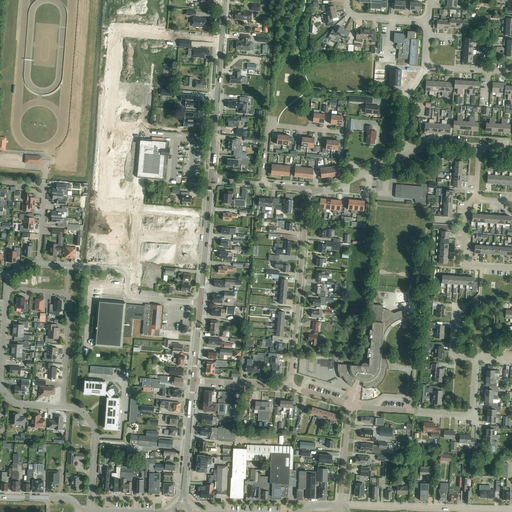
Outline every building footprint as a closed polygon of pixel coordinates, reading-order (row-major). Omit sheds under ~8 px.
[(381,8),(387,9),(387,0),(381,0),(381,1),(368,0),(359,0),(359,3),(371,3),(370,9),(381,10),(381,8)] [(332,4),(328,4),(321,6),(322,12),(325,11),(326,14),(336,12),(335,6),(333,7),(332,4)] [(235,19),(251,21),(252,12),(244,12),(241,12),(241,13),(235,12),(235,19)] [(326,14),(321,15),(321,18),(322,18),(323,18),(324,24),(327,23),(328,27),(334,26),(332,19),(337,18),(336,12),(326,14)] [(441,20),(434,19),(433,26),(436,26),(436,29),(442,29),(443,15),(441,15),(441,20)] [(192,27),(205,28),(205,19),(199,19),(199,18),(193,18),(192,27)] [(340,38),(345,29),(340,26),(337,31),(333,29),(330,34),(336,38),(337,36),(340,38)] [(350,32),(345,29),(340,38),(343,39),(342,41),(347,44),(350,38),(347,37),(350,32)] [(360,29),(360,31),(356,31),(356,42),(362,42),(363,40),(366,40),(366,30),(360,29)] [(366,30),(366,40),(371,40),(371,43),(375,43),(376,32),(372,32),(372,30),(366,30)] [(394,34),(393,43),(397,43),(397,45),(396,45),(396,49),(399,50),(398,53),(397,59),(409,60),(409,65),(417,65),(419,40),(414,39),(415,32),(407,32),(407,36),(404,36),(404,34),(394,34)] [(250,42),(250,36),(242,36),(242,42),(237,41),(236,50),(249,51),(250,42)] [(137,47),(134,47),(134,41),(128,41),(127,51),(134,52),(134,54),(137,54),(137,47)] [(205,56),(209,56),(209,51),(205,50),(205,49),(200,49),(200,50),(197,50),(197,49),(192,48),(192,58),(196,58),(196,57),(199,58),(204,59),(205,56)] [(126,65),(126,69),(120,68),(119,74),(130,75),(131,69),(133,69),(133,66),(126,65)] [(240,76),(241,74),(241,71),(235,70),(234,77),(230,77),(230,83),(242,84),(242,76),(240,76)] [(132,82),(130,81),(130,75),(119,74),(119,81),(125,81),(125,85),(132,85),(132,82)] [(184,86),(191,87),(192,78),(187,77),(186,82),(184,82),(184,86)] [(124,89),(124,93),(118,92),(118,98),(128,99),(129,93),(131,93),(132,90),(124,89)] [(194,96),(181,95),(181,101),(185,102),(185,107),(198,108),(199,99),(194,99),(194,98),(194,96)] [(240,97),(239,101),(232,100),(232,102),(228,101),(227,108),(229,108),(228,109),(238,109),(238,113),(246,114),(247,103),(249,103),(249,98),(240,97)] [(130,106),(128,106),(128,99),(118,98),(117,105),(123,105),(123,109),(130,109),(130,106)] [(366,105),(365,113),(378,114),(379,106),(366,105)] [(193,116),(193,113),(185,112),(185,116),(184,119),(183,127),(197,128),(197,120),(193,119),(193,116)] [(233,127),(233,125),(239,125),(239,118),(231,118),(231,119),(227,119),(226,123),(227,123),(226,127),(233,127)] [(375,137),(376,137),(376,132),(371,131),(372,126),(365,126),(365,132),(367,132),(366,143),(374,144),(375,137)] [(290,136),(283,135),(282,145),(289,146),(288,150),(291,150),(292,144),(289,144),(290,136)] [(301,145),(298,144),(298,150),(301,151),(301,149),(304,149),(304,147),(307,148),(308,138),(302,137),(301,145)] [(314,138),(308,138),(307,148),(313,148),(313,152),(316,152),(316,146),(313,146),(314,138)] [(168,141),(140,139),(137,178),(164,180),(166,156),(167,156),(168,149),(167,149),(168,141)] [(333,140),(326,140),(326,147),(323,147),(322,153),(325,153),(325,149),(332,150),(333,140)] [(339,141),(333,140),(332,150),(338,151),(337,154),(340,155),(341,149),(338,148),(339,141)] [(235,146),(228,145),(228,150),(234,151),(233,156),(235,156),(235,157),(246,158),(247,153),(242,152),(243,146),(240,146),(235,145),(235,146)] [(25,163),(41,164),(41,162),(42,162),(42,160),(41,160),(42,157),(40,157),(40,156),(38,156),(38,157),(34,157),(34,158),(25,158),(25,163)] [(235,157),(235,160),(227,159),(227,166),(233,167),(233,169),(241,170),(241,165),(244,166),(245,159),(246,159),(246,158),(235,157)] [(284,166),(277,165),(276,175),(283,176),(284,166)] [(332,166),(325,167),(327,177),(333,177),(334,177),(333,177),(334,177),(332,166)] [(308,168),(301,167),(300,177),(306,178),(306,179),(306,178),(307,178),(308,168)] [(461,188),(461,181),(453,180),(450,179),(449,182),(453,182),(453,187),(461,188)] [(52,194),(53,194),(62,195),(63,195),(67,195),(68,192),(67,192),(67,188),(70,189),(70,185),(56,184),(56,189),(52,188),(52,194)] [(396,185),(395,198),(416,199),(415,204),(425,205),(426,184),(421,184),(421,186),(396,185)] [(190,193),(181,192),(181,195),(183,196),(182,206),(186,206),(187,202),(191,203),(191,196),(189,196),(190,193)] [(23,194),(23,200),(25,200),(25,203),(35,204),(36,198),(30,198),(30,194),(23,194)] [(67,198),(63,198),(63,195),(62,195),(53,194),(52,200),(57,200),(56,204),(66,205),(67,198)] [(234,199),(234,200),(234,201),(231,200),(231,195),(224,194),(224,203),(231,204),(231,203),(234,204),(234,206),(237,206),(238,199),(234,199)] [(276,203),(276,206),(284,206),(292,207),(293,200),(292,200),(293,194),(286,194),(285,194),(285,199),(286,199),(286,200),(284,200),(283,200),(283,204),(278,203),(279,199),(276,199),(276,203)] [(265,207),(264,213),(267,213),(267,210),(268,210),(271,210),(272,209),(275,209),(276,202),(272,202),(272,199),(272,198),(269,198),(268,199),(266,199),(265,207)] [(23,205),(22,208),(22,211),(28,212),(29,209),(35,209),(35,204),(25,203),(25,206),(23,205)] [(276,206),(275,208),(284,209),(283,213),(291,214),(292,207),(284,206),(276,206)] [(143,207),(140,207),(139,221),(191,224),(192,210),(143,207)] [(52,211),(51,217),(52,217),(61,218),(61,215),(64,215),(64,212),(66,213),(66,209),(56,209),(56,212),(52,211)] [(444,210),(444,209),(440,209),(440,211),(443,211),(443,216),(451,217),(452,210),(444,210)] [(28,215),(21,214),(20,220),(24,220),(24,223),(34,224),(34,218),(28,218),(28,215)] [(503,224),(502,228),(505,228),(505,224),(510,225),(510,217),(504,216),(503,224)] [(52,217),(52,223),(55,223),(55,224),(55,225),(56,226),(57,227),(67,227),(67,230),(78,231),(82,231),(83,231),(83,226),(68,224),(68,221),(66,221),(68,220),(68,218),(61,218),(52,217)] [(287,223),(286,223),(286,221),(280,221),(277,221),(277,227),(279,227),(279,228),(283,229),(283,230),(292,231),(292,224),(287,223)] [(34,224),(24,223),(23,226),(20,226),(19,232),(27,232),(27,229),(33,229),(34,224)] [(324,229),(324,231),(320,230),(319,237),(331,239),(332,230),(324,229)] [(340,251),(340,244),(341,244),(341,243),(325,242),(325,245),(318,244),(318,248),(317,248),(317,249),(316,251),(317,252),(318,252),(325,253),(325,250),(340,251)] [(481,246),(482,246),(482,242),(480,242),(479,246),(475,245),(474,254),(481,254),(481,246)] [(31,257),(32,247),(31,247),(32,243),(29,243),(29,246),(24,246),(24,256),(31,257)] [(57,245),(50,244),(49,255),(56,256),(57,253),(57,252),(61,252),(61,246),(57,246),(57,245)] [(290,256),(290,249),(276,247),(276,254),(290,256)] [(8,262),(16,263),(16,255),(20,255),(20,248),(14,248),(14,252),(9,251),(8,262)] [(75,248),(65,248),(65,257),(75,258),(75,248)] [(96,260),(103,260),(104,250),(96,250),(96,260)] [(126,252),(118,251),(117,261),(125,262),(126,252)] [(233,253),(232,253),(228,253),(228,252),(220,252),(219,258),(222,259),(222,261),(232,262),(233,253)] [(439,257),(439,256),(436,256),(435,258),(439,259),(439,263),(447,264),(447,257),(439,257)] [(289,266),(283,265),(284,263),(275,263),(274,269),(282,270),(282,272),(288,273),(289,266)] [(143,278),(153,279),(154,271),(156,272),(156,268),(150,268),(150,271),(144,271),(143,278)] [(165,268),(164,274),(165,274),(165,276),(174,276),(174,269),(165,268)] [(321,272),(321,273),(316,273),(315,280),(321,281),(321,278),(327,279),(328,272),(321,272)] [(454,284),(453,294),(455,294),(456,285),(460,285),(461,285),(461,277),(455,276),(454,284)] [(461,285),(460,285),(459,292),(462,292),(462,285),(466,285),(467,285),(467,277),(461,277),(461,285)] [(466,289),(468,289),(469,285),(473,286),(473,291),(476,292),(477,283),(474,283),(474,278),(467,277),(467,285),(466,285),(466,289)] [(155,290),(155,286),(153,286),(153,279),(143,278),(143,286),(149,286),(148,289),(155,290)] [(225,284),(234,285),(234,280),(225,280),(225,281),(214,280),(214,287),(218,287),(218,288),(222,288),(222,287),(225,288),(225,284)] [(325,292),(322,292),(323,288),(320,287),(315,286),(314,293),(318,294),(318,296),(325,297),(325,292)] [(224,298),(234,299),(234,293),(224,292),(224,296),(223,296),(213,295),(212,302),(222,303),(222,300),(224,300),(224,298)] [(333,302),(333,298),(326,298),(326,297),(321,297),(320,300),(320,306),(326,306),(326,302),(333,302)] [(25,305),(25,298),(17,298),(16,304),(15,306),(16,307),(16,308),(21,309),(21,312),(28,312),(28,306),(25,305)] [(35,307),(35,311),(40,311),(42,311),(43,304),(44,300),(39,299),(39,300),(36,300),(35,307)] [(62,301),(54,300),(54,307),(50,306),(49,314),(54,315),(54,312),(61,312),(62,301)] [(97,317),(93,316),(91,334),(95,334),(95,346),(121,348),(122,338),(131,338),(133,319),(144,320),(144,314),(145,308),(145,306),(125,305),(125,303),(98,301),(97,317)] [(162,306),(145,304),(145,306),(145,308),(144,314),(144,320),(142,335),(159,336),(162,306)] [(368,365),(368,364),(367,363),(366,362),(365,362),(364,362),(363,362),(362,362),(362,363),(361,364),(361,365),(361,366),(338,364),(337,364),(337,366),(337,368),(337,369),(338,371),(338,373),(339,375),(339,377),(340,379),(340,378),(343,377),(343,378),(344,380),(345,381),(346,383),(348,384),(349,385),(350,386),(352,387),(357,379),(360,380),(363,381),(363,386),(362,386),(362,387),(365,387),(365,388),(364,388),(364,389),(366,389),(367,388),(369,388),(370,388),(372,388),(373,387),(374,388),(373,389),(375,388),(377,387),(378,386),(380,384),(381,383),(382,381),(383,380),(384,378),(385,376),(385,374),(386,372),(386,371),(386,370),(386,369),(388,369),(388,370),(388,368),(388,366),(388,364),(387,363),(387,361),(386,360),(385,358),(384,357),(383,356),(382,354),(384,354),(383,352),(383,350),(382,348),(382,346),(382,344),(382,342),(382,340),(383,338),(383,336),(384,334),(385,332),(386,330),(387,328),(389,327),(390,325),(392,324),(394,323),(395,322),(397,321),(399,320),(401,319),(403,319),(401,311),(402,311),(400,311),(397,312),(395,312),(393,313),(392,312),(390,311),(388,310),(386,310),(384,309),(382,309),(383,306),(372,305),(370,322),(372,322),(371,330),(369,330),(368,339),(370,339),(370,348),(368,348),(367,358),(369,358),(368,365)] [(436,317),(445,317),(445,307),(436,306),(436,317)] [(211,316),(220,316),(221,313),(226,313),(226,314),(234,315),(235,308),(227,308),(227,310),(218,309),(218,308),(215,308),(215,310),(212,310),(211,316)] [(319,309),(319,312),(312,311),(311,317),(319,318),(318,321),(324,322),(325,319),(321,318),(322,314),(324,314),(330,315),(330,311),(325,310),(319,309)] [(19,325),(13,324),(13,331),(23,331),(23,328),(27,328),(28,323),(19,322),(19,325)] [(312,331),(320,332),(321,323),(313,322),(312,331)] [(437,325),(437,323),(424,322),(423,328),(432,329),(432,328),(435,328),(435,338),(443,339),(444,326),(437,325)] [(46,324),(46,330),(49,330),(49,333),(59,334),(59,328),(57,328),(57,325),(46,324)] [(218,328),(210,327),(209,333),(218,334),(217,337),(225,337),(226,330),(218,330),(218,328)] [(23,331),(13,331),(13,337),(14,337),(14,341),(19,341),(19,340),(29,341),(29,336),(23,335),(23,331)] [(316,341),(317,333),(313,332),(312,335),(309,334),(308,340),(311,341),(311,345),(316,346),(320,346),(320,341),(316,341)] [(46,336),(45,341),(53,342),(53,339),(58,339),(59,334),(49,333),(48,336),(46,336)] [(223,348),(231,348),(232,344),(225,343),(225,342),(221,342),(221,340),(209,338),(208,345),(221,346),(224,346),(223,348)] [(272,340),(266,339),(266,347),(270,347),(270,352),(275,353),(275,350),(281,351),(281,350),(282,350),(283,350),(283,348),(283,347),(282,347),(282,344),(276,343),(272,343),(272,340)] [(173,351),(182,352),(183,346),(180,346),(180,344),(171,344),(171,340),(165,340),(164,346),(173,347),(173,351)] [(12,344),(11,350),(22,351),(22,348),(29,348),(29,342),(25,341),(25,342),(17,342),(17,345),(12,344)] [(436,346),(436,343),(428,342),(427,348),(434,348),(433,357),(441,358),(442,351),(443,347),(436,346)] [(220,353),(217,353),(208,352),(207,359),(216,359),(216,356),(219,356),(219,360),(223,360),(224,355),(232,356),(232,351),(220,349),(220,353)] [(22,351),(11,350),(11,357),(16,357),(16,360),(25,361),(25,355),(21,355),(22,351)] [(57,354),(47,353),(44,353),(44,358),(43,358),(42,361),(51,362),(52,359),(57,359),(57,354)] [(253,360),(252,372),(259,373),(260,366),(256,366),(256,361),(264,361),(264,354),(257,353),(257,358),(256,358),(256,360),(253,360)] [(184,362),(184,357),(178,356),(177,359),(173,358),(174,355),(168,355),(168,360),(173,360),(173,362),(177,363),(177,365),(183,366),(183,362),(184,362)] [(272,373),(276,373),(276,374),(280,374),(280,369),(279,369),(279,364),(277,364),(278,358),(271,358),(271,364),(272,364),(272,368),(273,368),(272,373)] [(242,359),(241,366),(246,366),(245,372),(245,373),(248,373),(249,372),(252,372),(253,360),(250,360),(246,359),(242,359)] [(207,362),(206,368),(215,369),(215,367),(219,367),(226,367),(226,362),(216,361),(215,362),(207,362)] [(56,373),(57,368),(52,367),(53,364),(45,363),(44,368),(48,368),(47,374),(48,374),(47,379),(52,379),(55,379),(56,373)] [(434,382),(443,382),(443,369),(438,369),(439,364),(432,364),(432,370),(434,370),(434,382)] [(90,366),(90,374),(112,376),(113,368),(90,366)] [(184,369),(169,367),(168,375),(183,376),(184,369)] [(498,380),(498,377),(494,376),(494,377),(486,377),(485,383),(488,383),(487,386),(496,387),(497,384),(494,384),(494,380),(498,380)] [(159,389),(165,389),(165,386),(174,386),(174,385),(177,385),(177,386),(183,386),(183,383),(182,383),(182,382),(183,382),(183,379),(182,379),(160,377),(160,380),(143,379),(142,387),(159,389)] [(20,387),(15,387),(15,394),(25,395),(25,388),(29,388),(29,380),(22,379),(21,385),(20,386),(20,387)] [(46,381),(36,380),(35,384),(41,385),(40,387),(40,391),(41,392),(41,394),(38,394),(38,398),(42,398),(42,396),(47,397),(48,393),(50,394),(50,395),(55,395),(55,387),(48,387),(44,387),(44,385),(46,385),(46,381)] [(95,382),(95,383),(91,383),(91,382),(85,381),(84,392),(90,393),(90,394),(95,395),(95,393),(100,394),(100,395),(105,395),(105,394),(106,394),(109,397),(109,398),(107,398),(107,403),(108,403),(108,408),(107,408),(106,413),(108,413),(107,419),(106,418),(106,423),(107,423),(106,429),(117,430),(118,424),(117,424),(117,420),(118,420),(119,414),(118,413),(118,410),(119,410),(119,403),(118,403),(119,399),(115,399),(115,395),(119,392),(119,390),(115,385),(112,385),(109,388),(106,388),(106,384),(101,384),(102,383),(95,382)] [(426,388),(426,385),(419,384),(419,396),(420,396),(420,403),(424,403),(424,396),(426,396),(426,393),(433,393),(432,404),(441,404),(442,391),(438,391),(439,387),(429,386),(429,388),(426,388)] [(489,387),(489,390),(485,390),(485,396),(493,397),(493,396),(493,392),(497,392),(498,387),(496,387),(487,386),(487,387),(489,387)] [(139,390),(132,389),(131,397),(129,422),(137,423),(139,390)] [(169,390),(168,395),(172,396),(172,397),(175,398),(175,397),(181,398),(181,390),(175,390),(176,390),(175,390),(173,390),(169,390)] [(205,390),(203,410),(214,411),(215,411),(218,411),(217,414),(218,414),(231,415),(234,416),(236,393),(205,390)] [(493,397),(485,396),(484,403),(486,403),(486,406),(500,407),(501,403),(494,403),(494,400),(497,400),(497,396),(493,396),(493,397)] [(157,400),(156,407),(160,407),(160,408),(167,409),(168,409),(168,410),(170,410),(170,412),(179,413),(180,403),(161,401),(161,400),(157,400)] [(270,403),(255,402),(255,404),(253,404),(253,407),(255,407),(255,410),(258,410),(258,421),(268,421),(269,411),(270,403)] [(500,407),(486,406),(491,406),(491,410),(488,410),(487,416),(495,416),(496,412),(500,412),(500,407)] [(19,414),(11,414),(11,425),(19,425),(25,425),(25,418),(19,418),(19,414)] [(39,428),(39,427),(45,427),(45,420),(39,420),(40,416),(32,415),(31,427),(39,428)] [(201,423),(201,424),(212,425),(212,421),(217,422),(217,417),(212,417),(213,416),(202,415),(202,420),(201,421),(201,422),(201,423)] [(165,416),(165,421),(165,422),(168,423),(168,425),(178,426),(178,422),(179,418),(165,416)] [(55,417),(55,421),(49,420),(48,428),(54,429),(62,430),(62,425),(63,425),(64,422),(63,422),(63,418),(55,417)] [(383,426),(384,419),(373,418),(371,418),(367,417),(367,419),(361,418),(361,422),(366,423),(366,424),(371,424),(371,423),(373,424),(373,425),(383,426)] [(438,438),(439,434),(440,434),(440,428),(434,428),(435,424),(424,423),(423,431),(431,432),(431,437),(438,438)] [(490,426),(490,429),(486,429),(486,435),(494,436),(494,435),(494,431),(499,431),(499,427),(490,426)] [(218,429),(211,428),(206,427),(206,428),(201,427),(201,428),(200,430),(201,430),(200,435),(205,436),(210,437),(214,437),(215,437),(215,436),(218,436),(217,440),(235,442),(236,430),(222,428),(222,427),(218,427),(218,429)] [(165,430),(164,435),(168,435),(168,436),(175,436),(176,433),(177,433),(178,429),(169,428),(169,431),(165,430)] [(380,428),(380,436),(392,437),(392,429),(380,428)] [(453,439),(454,439),(454,431),(444,431),(443,439),(451,439),(451,449),(456,449),(457,442),(453,442),(453,439)] [(158,438),(146,436),(131,435),(130,444),(138,445),(138,446),(152,447),(152,446),(172,448),(173,439),(158,438)] [(469,445),(474,445),(474,439),(470,439),(471,436),(466,435),(466,436),(459,435),(459,443),(469,444),(469,445)] [(494,436),(486,435),(485,442),(487,442),(487,446),(489,446),(488,450),(495,450),(495,446),(496,447),(497,442),(493,442),(494,437),(498,438),(498,435),(494,435),(494,436)] [(327,441),(327,439),(320,439),(319,443),(327,444),(326,448),(332,448),(333,441),(327,441)] [(205,451),(209,452),(209,449),(206,448),(206,442),(199,441),(199,444),(199,446),(200,447),(199,451),(205,452),(205,451)] [(361,444),(360,451),(371,451),(371,453),(384,454),(384,449),(379,448),(379,445),(372,445),(372,444),(361,444)] [(246,449),(246,465),(252,465),(252,460),(270,461),(270,478),(269,497),(271,497),(281,497),(281,496),(288,496),(288,487),(288,484),(290,469),(292,469),(293,447),(247,445),(247,449),(246,449)] [(223,446),(222,455),(233,456),(233,449),(231,449),(231,447),(223,446)] [(124,459),(133,459),(134,454),(125,453),(125,448),(124,447),(123,453),(124,453),(124,459)] [(246,465),(246,449),(233,449),(233,456),(232,478),(231,478),(230,487),(230,498),(243,498),(243,485),(245,485),(245,479),(246,465)] [(173,457),(175,457),(175,451),(162,450),(162,453),(164,453),(164,456),(167,456),(166,460),(173,461),(173,457)] [(332,456),(319,455),(319,463),(331,464),(332,456)] [(212,457),(204,457),(204,456),(198,456),(196,472),(206,473),(207,469),(208,469),(208,467),(210,467),(211,464),(212,457)] [(355,459),(355,463),(362,464),(361,465),(369,465),(370,457),(358,456),(358,459),(355,459)] [(146,461),(146,464),(145,477),(149,477),(149,483),(148,483),(147,487),(148,487),(149,488),(148,493),(154,494),(155,474),(154,474),(154,470),(155,470),(155,464),(155,459),(153,459),(145,459),(145,461),(146,461)] [(163,471),(164,465),(162,465),(162,462),(158,462),(158,460),(155,459),(155,464),(155,470),(163,471)] [(120,479),(120,472),(120,469),(122,463),(117,462),(116,468),(116,479),(111,478),(110,491),(117,492),(118,479),(120,479)] [(33,481),(32,491),(42,492),(42,490),(43,490),(44,464),(34,464),(33,470),(33,481)] [(12,481),(12,491),(19,491),(20,481),(19,481),(19,474),(17,473),(18,467),(12,466),(12,470),(12,473),(12,481)] [(226,498),(227,466),(217,466),(217,470),(214,470),(213,476),(209,475),(209,485),(206,485),(206,487),(199,487),(198,496),(201,496),(201,497),(226,498)] [(122,467),(121,473),(133,473),(133,476),(135,476),(135,480),(135,481),(134,493),(138,493),(138,494),(142,493),(143,493),(144,478),(144,471),(141,471),(141,467),(135,467),(122,467)] [(361,467),(360,476),(368,477),(369,469),(369,471),(371,471),(371,467),(367,467),(367,468),(361,467)] [(420,475),(428,475),(428,467),(424,467),(424,470),(420,470),(420,475)] [(2,483),(1,491),(8,491),(8,484),(8,480),(7,480),(7,477),(11,477),(12,468),(7,468),(7,472),(2,472),(2,479),(2,483)] [(245,485),(245,493),(247,493),(247,497),(247,498),(245,498),(245,501),(258,501),(258,498),(254,498),(254,493),(255,493),(255,487),(258,487),(258,486),(259,481),(260,481),(260,477),(260,470),(251,469),(250,479),(245,479),(245,485)] [(296,498),(303,498),(303,490),(303,489),(305,489),(306,480),(306,471),(293,471),(292,470),(292,469),(290,469),(288,484),(288,487),(290,487),(290,484),(296,485),(296,486),(296,489),(296,498)] [(317,470),(317,472),(317,483),(320,483),(320,488),(319,488),(319,498),(326,499),(326,495),(327,495),(328,469),(318,469),(317,470)] [(23,481),(23,484),(23,491),(30,492),(30,484),(30,481),(33,481),(33,470),(28,470),(27,481),(23,481)] [(60,472),(48,471),(48,481),(48,489),(55,489),(55,484),(59,484),(60,472)] [(306,471),(306,480),(305,489),(305,498),(314,498),(314,489),(314,486),(314,485),(314,484),(317,484),(317,483),(317,472),(306,471)] [(120,472),(120,479),(121,479),(121,492),(126,492),(127,492),(127,493),(131,493),(132,479),(133,476),(133,473),(121,473),(120,472)] [(164,474),(164,484),(164,494),(172,494),(174,493),(174,490),(174,484),(173,484),(173,474),(164,474)] [(81,489),(81,476),(71,476),(71,480),(70,481),(70,483),(71,483),(71,486),(74,486),(73,490),(78,490),(78,489),(81,489)] [(258,498),(258,501),(268,502),(268,500),(268,499),(268,497),(269,497),(270,478),(260,477),(260,481),(259,481),(258,486),(258,487),(258,489),(258,498)] [(377,478),(376,484),(371,483),(371,486),(370,486),(370,490),(371,490),(371,499),(377,499),(377,489),(381,489),(381,478),(377,478)] [(471,488),(467,488),(468,478),(462,478),(461,491),(465,492),(464,496),(465,496),(465,502),(469,502),(470,496),(471,496),(471,488)] [(407,487),(399,487),(399,483),(394,483),(394,490),(397,490),(397,494),(407,494),(407,487)] [(439,489),(438,492),(438,501),(446,501),(446,492),(448,492),(448,484),(440,483),(440,489),(439,489)] [(364,484),(355,484),(355,496),(364,496),(364,484)] [(427,501),(428,484),(413,484),(413,488),(419,488),(418,492),(419,492),(420,493),(420,500),(420,501),(427,501)] [(489,499),(494,499),(495,490),(490,490),(490,486),(487,486),(486,490),(480,490),(480,498),(489,498),(489,499)] [(457,500),(458,494),(454,494),(453,493),(453,489),(449,489),(449,493),(448,501),(448,502),(453,502),(453,500),(457,500)]
